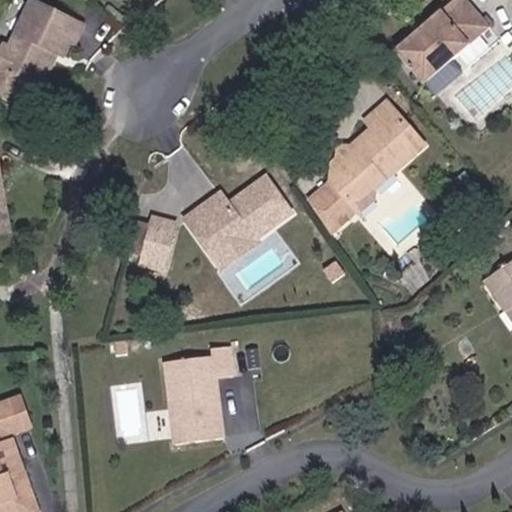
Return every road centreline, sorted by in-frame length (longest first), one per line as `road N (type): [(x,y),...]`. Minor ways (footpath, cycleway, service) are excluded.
road 1 (residential): [(194,511),(298,457),(336,454),(411,490),(451,491),(511,462)]
road 2 (residential): [(267,0),(141,94)]
